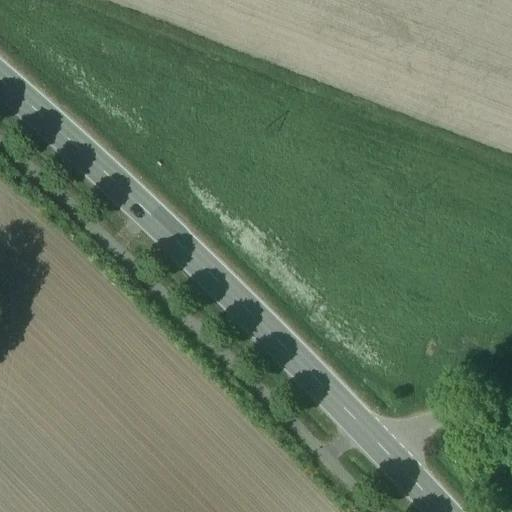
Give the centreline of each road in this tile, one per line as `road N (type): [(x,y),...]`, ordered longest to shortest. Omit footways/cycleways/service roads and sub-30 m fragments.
road 1 (secondary): [(0,81),(373,441)]
road 2 (unclassified): [(373,441),(437,414),(511,430)]
